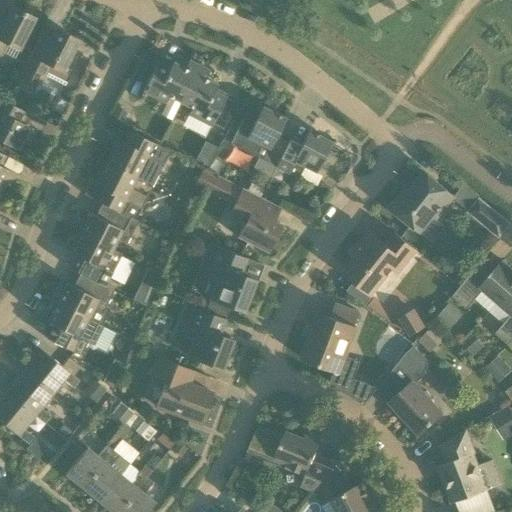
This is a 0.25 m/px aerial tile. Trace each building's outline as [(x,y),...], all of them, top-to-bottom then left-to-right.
[(35,18),(12,7),(0,29),(0,28),(0,55),(6,43),(18,50),(35,18)] [(72,71),(65,67),(78,40),(56,29),(47,46),(37,41),(20,74),(41,85),(45,76),(65,86),(72,71)] [(180,103),(199,66),(189,60),(185,69),(172,62),(169,69),(157,63),(142,92),(165,104),(169,97),(180,103)] [(211,127),(225,97),(213,91),(216,85),(205,79),(209,71),(199,66),(180,103),(191,109),(188,115),(211,127)] [(0,141),(18,150),(24,138),(29,140),(35,130),(21,123),(26,113),(0,99),(0,141)] [(251,155),(275,167),(287,143),(276,137),(285,119),(262,107),(246,138),(257,143),(251,155)] [(287,143),(275,167),(270,177),(272,177),(263,194),(273,199),(282,182),(285,183),(288,184),(292,183),(296,180),(303,166),(316,173),(331,143),(308,131),(299,149),(287,143)] [(152,186),(170,152),(134,134),(128,145),(117,140),(106,163),(137,178),(152,186)] [(7,183),(13,173),(0,166),(0,164),(5,156),(0,153),(0,183),(2,180),(7,183)] [(133,220),(139,208),(140,209),(146,197),(131,189),(137,178),(106,163),(94,185),(105,191),(100,201),(96,199),(95,200),(102,204),(137,222),(133,220)] [(201,170),(193,185),(211,194),(219,179),(201,170)] [(406,195),(403,192),(390,208),(420,233),(433,217),(436,219),(454,197),(424,172),(406,195)] [(220,181),(214,192),(228,200),(234,189),(220,181)] [(279,208),(242,189),(234,205),(230,213),(245,221),(237,237),(267,252),(281,225),(266,217),(272,205),(279,209),(279,208)] [(479,198),(467,212),(499,239),(511,224),(479,198)] [(78,232),(121,254),(113,250),(118,240),(126,244),(137,222),(102,204),(95,217),(90,214),(85,224),(83,223),(78,232)] [(79,274),(105,287),(121,254),(78,232),(73,242),(76,243),(71,253),(77,256),(70,269),(79,274)] [(370,233),(357,249),(361,252),(343,274),(371,296),(393,268),(398,273),(416,250),(395,233),(385,245),(370,233)] [(243,311),(255,281),(239,275),(246,258),(209,244),(197,274),(216,282),(210,298),(243,311)] [(482,291),(496,303),(511,285),(511,269),(502,260),(489,275),(477,265),(452,297),(466,309),(482,291)] [(59,292),(54,301),(100,325),(109,308),(105,307),(113,291),(105,287),(79,274),(73,287),(66,284),(61,293),(59,292)] [(495,334),(508,345),(511,341),(511,285),(496,303),(489,311),(504,324),(495,334)] [(139,288),(133,298),(147,305),(151,294),(139,288)] [(103,326),(100,325),(54,301),(49,311),(52,313),(47,322),(53,325),(46,338),(80,356),(87,343),(93,346),(103,326)] [(449,303),(438,316),(450,327),(462,315),(449,303)] [(339,374),(346,355),(356,328),(354,327),(360,313),(336,304),(330,318),(319,314),(301,359),(334,371),(330,383),(366,402),(377,388),(350,378),(339,374)] [(187,356),(221,369),(232,341),(218,335),(224,320),(186,306),(176,334),(193,341),(187,356)] [(409,337),(424,328),(413,309),(398,318),(409,337)] [(419,338),(417,340),(429,352),(445,337),(434,326),(433,325),(432,325),(419,338)] [(474,335),(463,344),(473,356),(484,346),(474,335)] [(426,360),(413,345),(390,375),(403,389),(388,403),(418,435),(442,413),(415,384),(427,373),(424,371),(426,369),(426,360)] [(73,388),(79,381),(41,350),(24,371),(52,394),(64,380),(73,388)] [(511,371),(498,356),(486,367),(499,383),(511,372),(511,371)] [(166,381),(156,407),(200,423),(212,393),(189,384),(194,371),(157,358),(151,375),(166,381)] [(24,371),(7,393),(45,423),(50,416),(41,409),(52,394),(24,371)] [(108,371),(103,381),(114,389),(119,375),(108,371)] [(106,389),(93,379),(83,391),(96,402),(106,389)] [(45,423),(7,393),(0,401),(0,421),(28,444),(33,437),(24,429),(35,416),(44,423),(45,423)] [(511,411),(509,406),(490,418),(504,440),(511,434),(511,411)] [(129,426),(130,427),(137,418),(131,413),(122,424),(97,456),(86,447),(65,474),(82,488),(112,450),(111,449),(129,426)] [(137,418),(130,427),(139,434),(146,426),(137,418)] [(63,425),(57,432),(66,439),(72,431),(63,425)] [(312,462),(320,442),(305,436),(303,439),(286,432),(284,436),(258,425),(249,448),(286,464),(285,467),(305,475),(301,486),(314,492),(332,470),(312,462)] [(451,504),(487,490),(473,453),(474,453),(466,430),(440,446),(447,463),(441,465),(443,470),(445,469),(446,474),(441,476),(451,504)] [(43,445),(34,438),(29,444),(38,451),(43,445)] [(132,462),(139,453),(123,440),(116,449),(132,462)] [(99,502),(120,475),(129,464),(112,450),(82,488),(99,502)] [(111,511),(118,511),(146,478),(140,472),(130,483),(120,475),(99,502),(111,511)] [(331,484),(337,496),(332,500),(338,511),(377,511),(362,483),(352,489),(345,476),(331,484)] [(146,478),(118,511),(146,511),(154,503),(144,494),(153,483),(146,478)]
